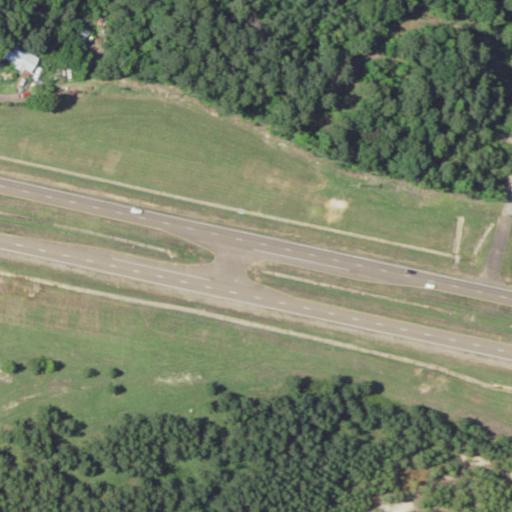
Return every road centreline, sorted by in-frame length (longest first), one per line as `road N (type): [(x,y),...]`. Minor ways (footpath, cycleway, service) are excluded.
road 1 (primary): [(0,240),(511,353)]
road 2 (primary): [(511,299),(0,187)]
road 3 (residential): [(479,292),(511,120)]
